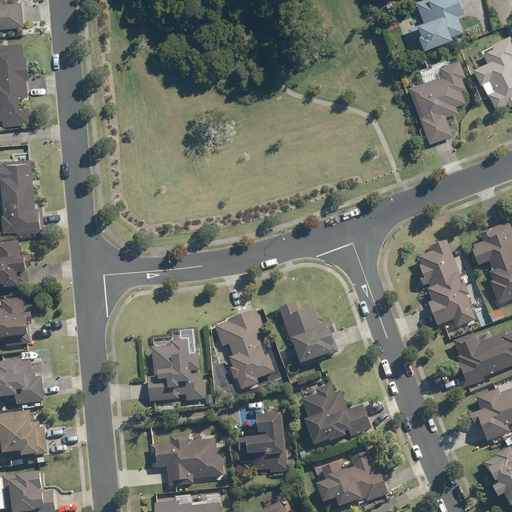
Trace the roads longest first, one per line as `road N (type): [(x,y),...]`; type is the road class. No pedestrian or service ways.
road 1 (residential): [(458,511),(343,224)]
road 2 (residential): [(88,278),(64,0)]
road 3 (residential): [(88,278),(198,265),(343,224)]
road 4 (residential): [(110,511),(88,278)]
road 5 (residential): [(343,224),(511,162)]
